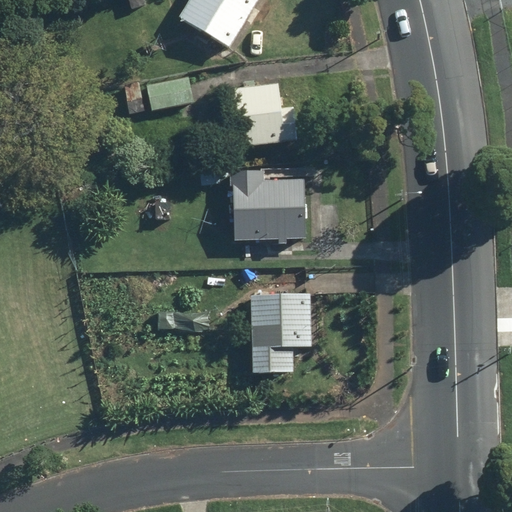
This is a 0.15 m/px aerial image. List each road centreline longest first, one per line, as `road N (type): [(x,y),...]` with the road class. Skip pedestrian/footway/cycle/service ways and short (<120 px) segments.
road 1 (tertiary): [(460,466),(444,140),(420,0)]
road 2 (residential): [(460,466),(172,475),(30,511)]
